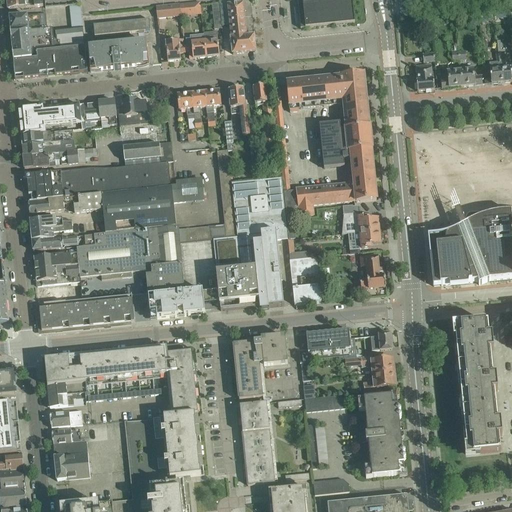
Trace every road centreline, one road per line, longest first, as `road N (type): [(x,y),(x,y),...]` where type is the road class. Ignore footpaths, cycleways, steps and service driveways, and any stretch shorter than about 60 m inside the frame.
road 1 (residential): [(22,96),(258,70),(278,48)]
road 2 (secondary): [(428,507),(411,305)]
road 3 (secondary): [(411,305),(394,108)]
road 4 (residential): [(215,329),(411,305)]
road 5 (residential): [(26,347),(215,329)]
road 6 (residential): [(26,347),(4,175)]
road 7 (residential): [(43,511),(26,347)]
road 8 (residential): [(230,473),(215,329)]
